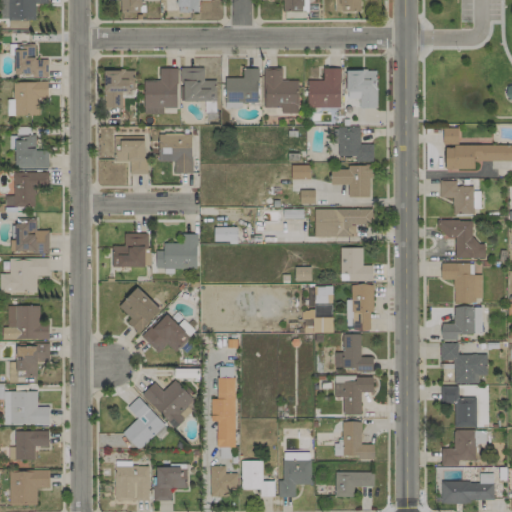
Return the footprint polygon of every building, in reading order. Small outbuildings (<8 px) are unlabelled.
[(34,4),(48,3),(47,0),(0,0),(0,17),(0,20),(35,19),(34,4)] [(140,0),(107,0),(107,1),(119,0),(120,9),(141,9),(140,0)] [(176,0),(176,10),(197,10),(196,0),(176,0)] [(304,0),(281,0),(282,12),(304,11),(304,0)] [(359,12),(359,0),(334,0),(334,11),(359,12)] [(14,77),(47,76),(46,59),(34,60),(34,44),(13,44),(14,77)] [(176,68),(158,68),(158,80),(142,80),(143,114),(162,114),(162,107),(177,107),(176,68)] [(181,101),(215,101),(215,80),(203,81),(203,68),(181,68),(181,101)] [(224,108),(240,108),(240,103),(257,103),(257,68),(242,68),(242,77),(224,78),(224,108)] [(296,113),(297,81),(280,80),(280,68),(263,68),(262,107),(280,108),(280,113),(296,113)] [(340,68),(322,68),(322,81),(307,80),(306,107),(339,108),(340,68)] [(359,108),(376,107),(375,69),(345,70),(345,92),(359,91),(359,108)] [(103,70),(103,108),(120,108),(121,91),(132,91),(133,71),(103,70)] [(12,82),(13,115),(38,115),(38,98),(46,97),(46,81),(12,82)] [(354,162),(372,161),(372,144),(359,144),(358,127),(332,127),(332,144),(336,144),(336,157),(354,156),(354,162)] [(442,145),(457,144),(457,128),(441,128),(442,145)] [(191,173),(190,134),(157,134),(158,161),(173,161),(173,173),(191,173)] [(47,168),(47,150),(34,150),(34,135),(14,135),(14,168),(47,168)] [(143,136),(112,136),(113,162),(128,161),(128,174),(144,174),(143,136)] [(511,161),(511,151),(511,146),(444,145),(444,169),(473,169),(473,161),(511,161)] [(291,179),(308,179),(308,165),(290,165),(291,179)] [(347,197),(369,197),(369,167),(329,168),(329,185),(347,184),(347,197)] [(33,207),(33,188),(47,188),(47,172),(12,173),(13,195),(4,195),(4,207),(33,207)] [(452,213),(479,212),(479,188),(455,188),(455,181),(438,181),(439,198),(452,197),(452,213)] [(298,204),(313,203),(313,190),(298,190),(298,204)] [(371,209),(313,209),(313,236),(354,236),(354,224),(371,224),(371,209)] [(454,239),(454,258),(483,258),(483,241),(470,241),(470,221),(439,220),(439,239),(454,239)] [(47,230),(35,231),(35,221),(14,222),(14,240),(9,240),(10,253),(48,252),(47,230)] [(236,227),(213,227),(213,242),(235,242),(236,227)] [(111,267),(145,267),(145,233),(123,233),(123,246),(111,246),(111,267)] [(196,268),(196,234),(180,234),(180,243),(162,243),(163,251),(154,251),(154,269),(196,268)] [(371,281),(371,265),(361,265),(362,248),(339,247),(339,281),(371,281)] [(0,292),(35,292),(35,276),(48,276),(48,258),(8,258),(8,273),(0,273),(0,292)] [(481,301),(480,274),(469,275),(468,263),(439,263),(440,280),(452,279),(453,302),(481,301)] [(309,267),(294,267),(294,281),(310,280),(309,267)] [(370,284),(349,284),(350,298),(345,298),(345,330),(371,330),(370,284)] [(130,318),(126,322),(137,333),(159,309),(136,287),(117,306),(130,318)] [(10,306),(10,339),(48,339),(47,326),(39,326),(38,305),(10,306)] [(440,324),(440,340),(456,340),(455,334),(481,333),(480,306),(452,307),(452,323),(440,324)] [(141,338),(157,353),(165,344),(172,351),(187,335),(164,313),(141,338)] [(359,334),(341,334),(341,352),(334,352),(334,370),(371,370),(371,357),(359,357),(359,334)] [(456,343),(439,343),(439,360),(452,360),(453,384),(478,383),(477,375),(485,375),(485,354),(457,355),(456,343)] [(48,345),(15,345),(15,364),(9,364),(9,376),(36,376),(35,361),(48,361),(48,345)] [(342,415),(359,414),(359,392),(372,392),(372,376),(333,376),(333,397),(341,397),(342,415)] [(234,378),(216,378),(215,399),(209,399),(209,421),(216,421),(216,447),(233,447),(234,378)] [(153,382),(141,394),(172,428),(191,411),(186,405),(192,400),(173,380),(161,391),(153,382)] [(457,387),(440,386),(439,404),(453,404),(452,427),(474,427),(475,398),(457,397),(457,387)] [(3,425),(48,424),(47,406),(36,407),(36,391),(2,391),(3,425)] [(137,450),(164,425),(137,397),(126,408),(136,419),(120,433),(137,450)] [(360,421),(340,422),(341,442),(333,442),(333,456),(357,456),(358,459),(373,459),(372,444),(360,444),(360,421)] [(457,461),(484,460),(484,430),(452,431),(452,448),(440,448),(440,466),(457,465),(457,461)] [(13,431),(14,459),(34,459),(33,446),(47,446),(47,431),(13,431)] [(309,452),(282,452),(282,481),(277,481),(276,497),(293,497),(294,484),(309,484),(309,452)] [(258,489),(258,497),(273,496),(273,481),(261,481),(261,461),(240,461),(240,489),(258,489)] [(113,467),(114,501),(148,500),(147,466),(113,467)] [(236,490),(236,473),(224,473),(224,466),(210,466),(209,496),(228,497),(228,490),(236,490)] [(154,468),(154,500),(170,500),(170,488),(186,488),(185,467),(154,468)] [(48,469),(8,470),(8,505),(36,504),(35,488),(48,487),(48,469)] [(372,486),(372,472),(333,472),(334,497),(352,496),(352,487),(372,486)] [(439,481),(439,504),(469,504),(469,499),(493,499),(493,481),(490,481),(490,475),(479,475),(479,481),(439,481)]
